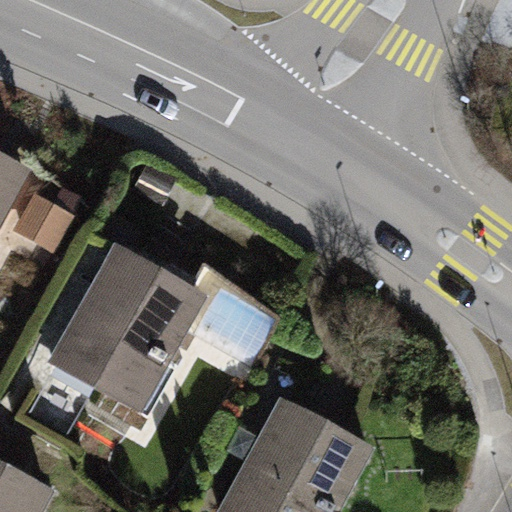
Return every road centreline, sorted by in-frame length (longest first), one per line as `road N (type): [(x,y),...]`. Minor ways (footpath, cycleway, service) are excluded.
road 1 (secondary): [(289,128),(16,0)]
road 2 (secondary): [(511,286),(289,128)]
road 3 (residential): [(289,128),(397,0)]
